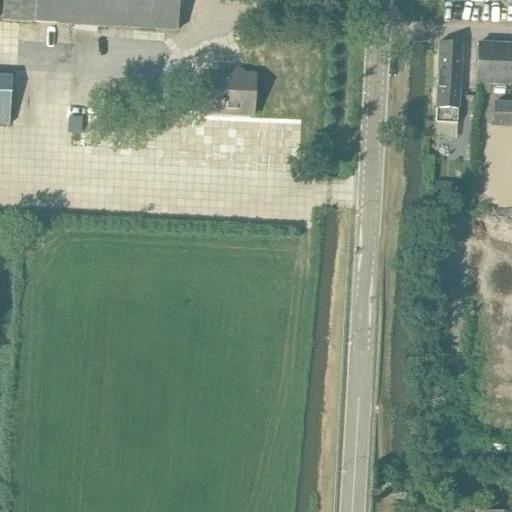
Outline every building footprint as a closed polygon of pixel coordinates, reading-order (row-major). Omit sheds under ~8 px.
[(34,23),(177,31),(178,0),(2,0),(2,21),(34,23)] [(439,42),(434,124),(456,125),(461,43),(439,42)] [(511,45),(478,44),(476,84),(480,84),(480,93),(496,94),(497,85),(511,86),(511,45)] [(254,76),(229,74),(203,73),(201,105),(219,106),(219,114),(252,116),(254,76)] [(0,124),(9,125),(11,77),(0,76),(0,124)] [(504,127),(509,127),(511,127),(511,103),(495,102),(493,126),(504,127)] [(509,127),(504,127),(504,132),(503,132),(503,146),(511,146),(511,131),(509,132),(509,127)]
